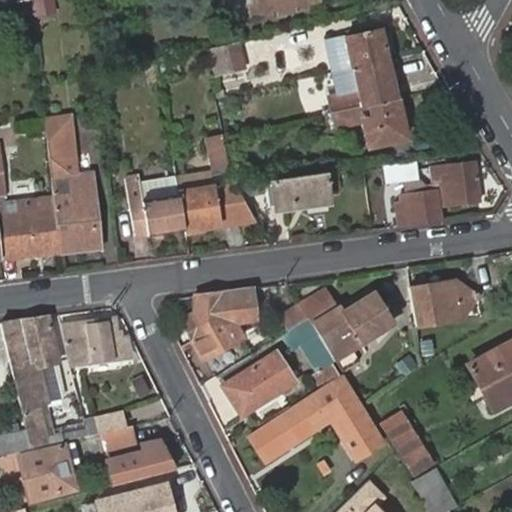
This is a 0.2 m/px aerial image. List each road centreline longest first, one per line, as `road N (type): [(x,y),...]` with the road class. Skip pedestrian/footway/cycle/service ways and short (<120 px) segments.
road 1 (residential): [(132,285),(511,232)]
road 2 (residential): [(240,511),(132,285)]
road 3 (residential): [(0,302),(132,285)]
